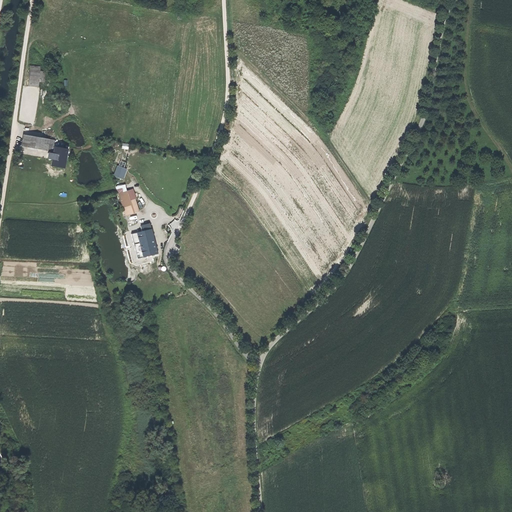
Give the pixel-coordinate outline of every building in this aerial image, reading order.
[(40,67),(30,66),(28,86),(38,87),(39,83),(44,84),(45,72),(40,71),(40,67)] [(53,141),(23,135),(21,147),(51,152),(53,141)] [(67,150),(54,148),(51,165),(64,168),(67,150)] [(126,168),(118,165),(114,175),(122,178),(126,168)] [(125,185),(116,187),(125,217),(140,213),(133,190),(127,192),(125,185)] [(142,258),(157,254),(150,224),(139,226),(140,231),(136,232),(142,258)] [(163,225),(158,229),(164,238),(170,234),(163,225)]
